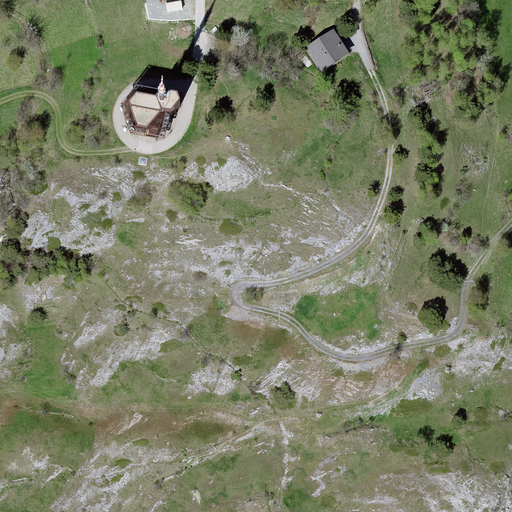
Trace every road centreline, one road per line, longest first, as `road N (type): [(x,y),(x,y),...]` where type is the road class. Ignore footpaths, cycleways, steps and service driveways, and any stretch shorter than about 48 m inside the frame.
road 1 (track): [(369,78),(384,163),(375,218),(330,273),(239,293),(238,307),(329,357),(411,353)]
road 2 (track): [(0,101),(44,95),(65,151),(142,147)]
road 3 (track): [(411,353),(455,335),(468,288),(511,224)]
road 4 (residential): [(188,88),(178,140),(155,150),(119,131),(125,94)]
